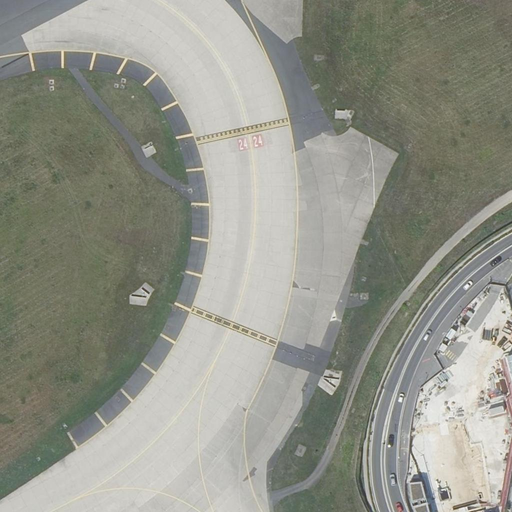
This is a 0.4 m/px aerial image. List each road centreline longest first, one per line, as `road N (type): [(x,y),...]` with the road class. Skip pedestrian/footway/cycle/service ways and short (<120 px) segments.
road 1 (tertiary): [(438,309),(402,360),(380,422),(376,474),(385,511)]
road 2 (tertiary): [(401,511),(390,460),(396,408),(438,309)]
